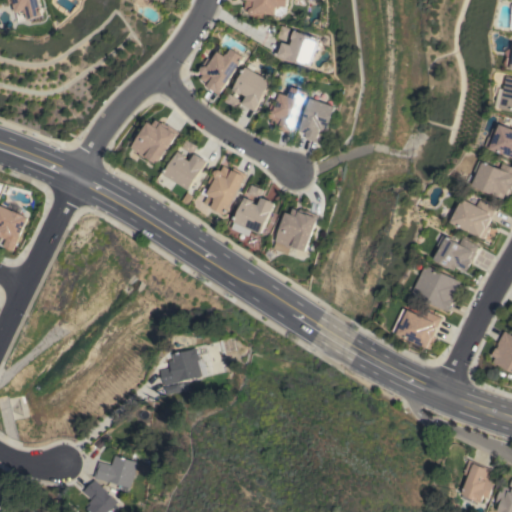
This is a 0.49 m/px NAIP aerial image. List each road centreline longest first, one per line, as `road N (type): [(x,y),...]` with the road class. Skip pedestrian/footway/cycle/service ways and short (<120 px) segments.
road 1 (secondary): [(511,417),(442,396),(360,354),(75,176),(0,146)]
road 2 (residential): [(0,330),(107,120),(156,71),(202,0)]
road 3 (residential): [(156,71),(201,117),(301,174)]
road 4 (residential): [(442,396),(511,259)]
